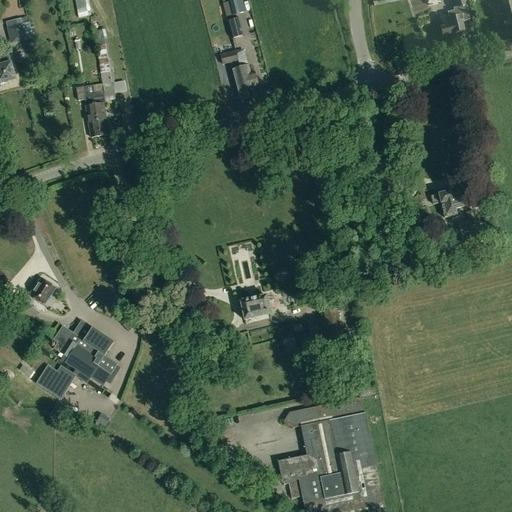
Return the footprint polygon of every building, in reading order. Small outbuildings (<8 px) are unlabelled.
[(80,0),(82,12),(92,11),(90,0),(80,0)] [(503,5),(496,7),(498,16),(505,15),(506,20),(508,20),(509,21),(511,20),(511,0),(501,0),(502,0),(503,5)] [(450,25),(441,27),(443,36),(453,34),(455,33),(460,32),(465,31),(463,22),(465,21),(470,20),(468,12),(469,11),(467,5),(456,8),(453,8),(454,11),(448,13),(448,14),(449,18),(450,25)] [(231,38),(243,35),(239,19),(227,22),(231,38)] [(31,38),(27,23),(6,28),(10,44),(31,38)] [(94,93),(92,93),(93,102),(104,100),(104,97),(114,96),(114,93),(126,92),(125,83),(112,84),(106,44),(107,44),(105,31),(95,32),(95,34),(99,60),(98,60),(103,92),(94,93)] [(223,65),(238,61),(235,51),(220,55),(223,65)] [(0,54),(0,85),(2,85),(3,83),(15,80),(10,62),(7,52),(0,54)] [(248,65),(239,67),(247,98),(256,96),(254,89),(258,88),(253,72),(250,73),(248,65)] [(231,70),(239,100),(247,98),(239,67),(231,70)] [(83,87),(76,88),(78,101),(84,100),(85,100),(86,103),(93,102),(92,93),(94,93),(93,86),(83,87)] [(85,100),(84,100),(85,107),(90,138),(99,137),(99,135),(96,120),(94,106),(93,102),(86,103),(85,100)] [(104,100),(93,102),(94,106),(96,120),(99,135),(99,137),(108,135),(103,104),(105,104),(104,100)] [(440,204),(444,218),(456,215),(455,209),(464,207),(460,189),(438,195),(431,197),(433,205),(440,203),(440,204)] [(458,224),(460,231),(478,227),(474,211),(466,213),(468,221),(458,224)] [(38,286),(35,290),(32,290),(30,293),(31,296),(30,297),(43,306),(56,288),(42,279),(41,280),(39,280),(37,283),(37,285),(38,286)] [(270,314),(266,296),(239,302),(244,320),(270,314)] [(328,344),(343,340),(336,309),(320,313),(328,344)] [(126,311),(117,319),(129,332),(138,324),(126,311)] [(81,321),(73,333),(63,326),(53,340),(57,343),(53,349),(64,356),(61,361),(75,371),(72,375),(61,367),(57,372),(47,366),(35,384),(60,400),(75,377),(86,384),(90,378),(107,389),(109,385),(105,382),(117,365),(104,356),(113,342),(81,321)] [(305,511),(385,511),(365,414),(364,414),(361,398),(350,400),(350,401),(289,413),(283,422),(292,428),(300,427),(306,456),(277,462),(282,484),(283,483),(284,485),(288,484),(291,499),(302,497),(305,511)]
